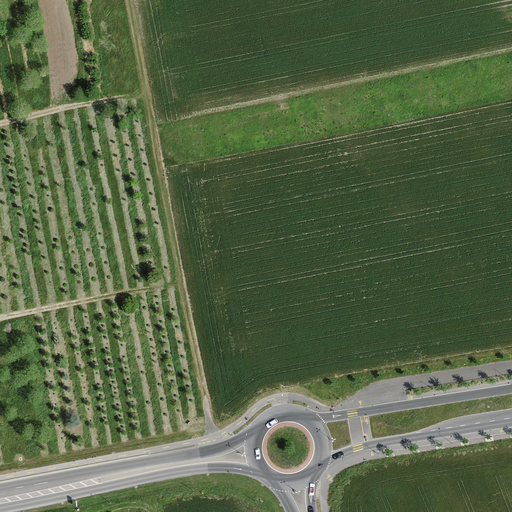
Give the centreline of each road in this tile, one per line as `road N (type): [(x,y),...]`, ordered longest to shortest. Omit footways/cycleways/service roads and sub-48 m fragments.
road 1 (track): [(126,0),(216,449)]
road 2 (secondary): [(0,505),(181,471),(263,472)]
road 3 (secondary): [(257,429),(197,454),(0,492)]
road 4 (track): [(0,467),(210,428)]
road 5 (secondary): [(511,388),(307,417)]
road 6 (secondary): [(320,465),(363,446),(511,418)]
road 7 (track): [(0,318),(182,283)]
road 8 (track): [(0,123),(144,91)]
